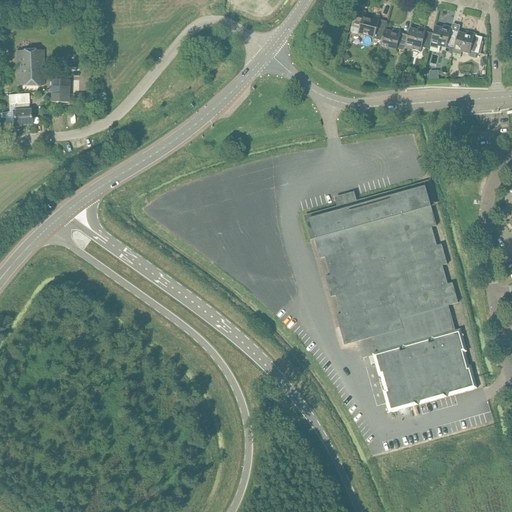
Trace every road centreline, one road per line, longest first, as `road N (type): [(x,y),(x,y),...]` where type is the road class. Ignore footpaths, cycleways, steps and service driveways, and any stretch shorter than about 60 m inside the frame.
road 1 (primary): [(356,511),(320,431),(280,378),(65,212)]
road 2 (primary): [(47,228),(171,317),(227,372),(249,450),(231,511)]
road 3 (unclassified): [(0,146),(105,125),(200,21),(221,20),(268,51)]
road 4 (tertiary): [(65,212),(189,129),(268,51)]
road 5 (unclassified): [(497,97),(356,105),(308,87),(288,69)]
road 6 (residential): [(491,293),(486,202),(511,153)]
